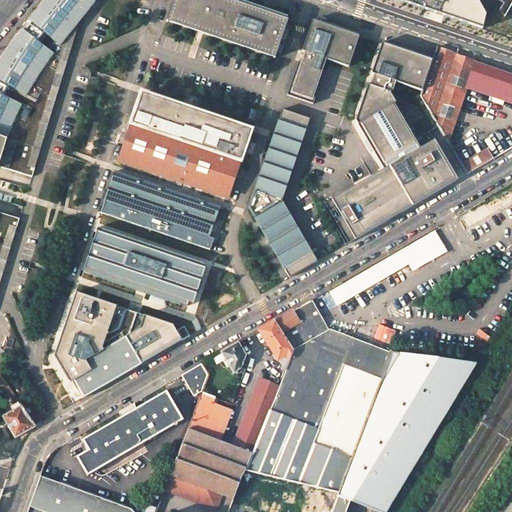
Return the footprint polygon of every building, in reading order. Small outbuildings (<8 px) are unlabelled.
[(0,166),(32,176),(34,168),(28,166),(69,34),(95,0),(46,0),(30,21),(31,22),(24,31),(22,30),(14,42),(6,54),(0,63),(0,166)] [(173,0),(166,20),(168,21),(169,19),(274,55),(274,57),(275,57),(288,18),(233,0),(173,0)] [(398,0),(435,13),(481,29),(485,15),(476,0),(398,0)] [(511,0),(496,0),(503,3),(499,10),(504,17),(511,3),(511,0)] [(358,34),(315,19),(314,21),(313,20),(302,51),(306,52),(302,62),(299,61),(287,95),(313,104),(325,70),(321,69),(325,58),(347,65),(347,66),(348,67),(359,36),(357,35),(358,34)] [(367,232),(459,179),(436,140),(424,147),(396,99),(392,91),(395,81),(423,91),(433,60),(431,59),(431,58),(386,42),(375,74),(378,75),(375,85),(371,84),(358,121),(387,169),(344,194),(367,232)] [(423,91),(421,95),(448,141),(451,132),(466,87),(468,81),(475,61),(437,48),(433,60),(423,91)] [(511,73),(475,61),(468,81),(511,96),(511,73)] [(511,103),(511,96),(468,81),(466,87),(511,103)] [(142,94),(131,124),(240,161),(250,131),(142,94)] [(310,119),(282,110),(279,119),(283,121),(280,129),(293,133),(291,139),(274,133),(255,190),(259,192),(253,207),(258,215),(254,217),(277,256),(292,247),(295,252),(284,259),(288,267),(284,269),(289,278),(291,277),(290,276),(315,262),(316,263),(317,262),(282,201),(310,119)] [(279,119),(274,133),(291,139),(293,133),(280,129),(283,121),(279,119)] [(131,124),(118,161),(227,198),(240,161),(131,124)] [(488,149),(462,164),(468,173),(493,158),(488,149)] [(115,171),(100,212),(210,249),(214,239),(210,237),(216,220),(220,208),(220,207),(115,171)] [(249,207),(254,217),(258,215),(253,207),(259,192),(255,190),(249,207)] [(466,227),(511,207),(505,193),(460,213),(466,227)] [(0,259),(10,226),(16,227),(19,219),(0,212),(0,259)] [(216,262),(98,220),(80,275),(199,315),(216,262)] [(277,256),(284,269),(288,267),(284,259),(295,252),(292,247),(277,256)] [(147,327),(153,308),(80,283),(57,358),(65,373),(126,338),(147,327)] [(329,328),(312,299),(294,310),(298,317),(297,318),(299,322),(309,341),(322,346),(320,356),(343,365),(382,379),(392,353),(329,328)] [(126,338),(141,364),(193,337),(196,325),(153,308),(147,327),(126,338)] [(281,333),(299,322),(297,318),(298,317),(294,310),(292,311),(274,321),(281,333)] [(274,321),(260,329),(266,339),(265,340),(284,370),(289,360),(293,350),(285,339),(282,333),(281,333),(274,321)] [(309,341),(299,322),(281,333),(282,333),(284,336),(285,339),(293,350),(289,360),(284,370),(278,386),(273,399),(298,409),(323,419),(343,365),(320,356),(322,346),(309,341)] [(126,338),(65,373),(81,399),(141,364),(126,338)] [(238,342),(221,352),(233,374),(241,368),(246,355),(238,342)] [(339,492),(337,496),(338,497),(351,501),(367,508),(378,511),(385,511),(476,363),(473,363),(392,353),(382,379),(351,460),(339,492)] [(201,364),(181,375),(190,390),(194,396),(203,391),(208,376),(201,364)] [(382,379),(343,365),(323,419),(298,409),(294,420),(318,430),(312,444),(317,446),(342,456),(351,460),(382,379)] [(260,379),(237,435),(256,442),(273,399),(278,386),(260,379)] [(121,417),(83,440),(89,450),(77,457),(88,474),(92,472),(174,424),(175,426),(177,425),(178,422),(180,415),(179,413),(166,392),(137,409),(121,417)] [(202,393),(188,429),(201,434),(213,404),(215,398),(202,393)] [(256,442),(245,470),(272,477),(294,420),(298,409),(275,400),(273,399),(256,442)] [(13,410),(1,416),(15,438),(35,426),(21,405),(20,404),(18,400),(12,404),(14,406),(11,407),(13,410)] [(213,404),(201,434),(219,441),(231,411),(213,404)] [(294,420),(272,477),(297,482),(312,444),(318,430),(294,420)] [(188,429),(170,476),(222,495),(233,500),(245,470),(256,442),(237,435),(233,446),(219,441),(201,434),(188,429)] [(312,444),(297,482),(326,490),(339,492),(351,460),(342,456),(317,446),(312,444)] [(135,511),(132,508),(40,476),(27,511),(135,511)] [(170,476),(164,490),(216,510),(222,495),(170,476)] [(346,511),(351,501),(338,497),(331,511),(346,511)]
